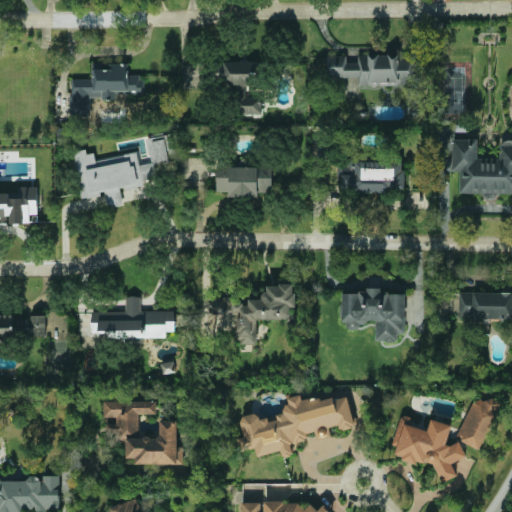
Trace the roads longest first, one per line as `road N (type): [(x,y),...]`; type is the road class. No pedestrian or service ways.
road 1 (residential): [(511,243),(188,238),(101,262),(0,269)]
road 2 (residential): [(511,7),(0,20)]
